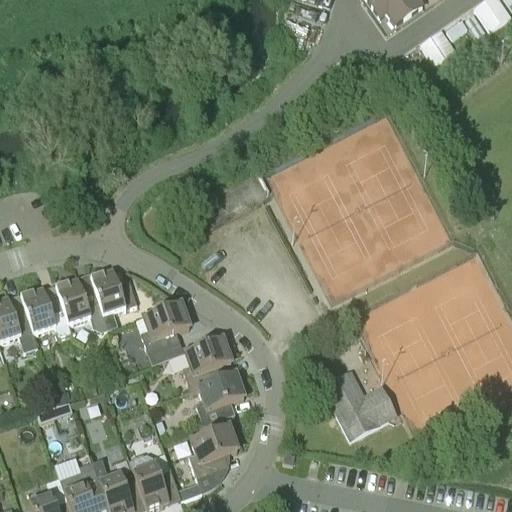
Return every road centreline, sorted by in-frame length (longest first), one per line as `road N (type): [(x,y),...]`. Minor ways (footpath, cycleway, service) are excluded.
road 1 (residential): [(102,250),(151,266),(213,305),(267,365),(275,400),(265,456),(220,511)]
road 2 (unclassified): [(102,250),(127,192),(265,117),(318,64),(334,33)]
road 3 (unclassified): [(334,33),(386,49),(464,0)]
